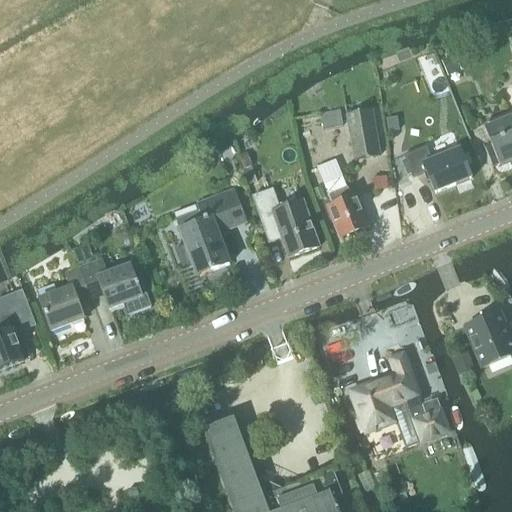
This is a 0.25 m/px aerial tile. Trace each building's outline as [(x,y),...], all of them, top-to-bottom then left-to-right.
[(456,57),(442,63),(448,78),(461,72),(456,57)] [(397,70),(385,75),(389,85),(401,80),(397,70)] [(511,116),(511,119),(485,130),(490,143),(498,164),(500,169),(511,164),(511,109),(509,110),(511,116)] [(340,111),(322,114),(324,130),(343,127),(340,111)] [(373,111),(347,116),(355,161),(381,157),(373,111)] [(432,162),(427,149),(405,158),(413,181),(428,175),(436,195),(472,180),(460,151),(432,162)] [(386,177),(373,178),(375,191),(387,190),(386,177)] [(343,181),(325,188),(329,198),(328,198),(331,207),(329,208),(342,240),(368,230),(355,197),(351,199),(347,190),(346,191),(343,181)] [(289,260),(319,249),(303,204),(280,212),(275,199),(273,190),(252,198),(269,246),(282,241),(289,260)] [(185,210),(173,214),(185,247),(176,250),(179,260),(183,270),(188,268),(193,267),(197,279),(230,267),(218,236),(247,226),(234,192),(196,206),(185,210)] [(70,290),(41,301),(53,333),(84,322),(76,301),(89,296),(80,270),(74,255),(69,257),(74,272),(65,276),(70,290)] [(93,265),(80,270),(89,296),(103,291),(110,312),(124,307),(128,318),(152,309),(143,287),(138,289),(130,267),(107,276),(102,262),(93,265)] [(0,322),(0,373),(24,364),(13,336),(35,328),(22,293),(8,298),(15,317),(0,322)] [(501,313),(463,328),(480,372),(511,359),(511,326),(511,324),(506,326),(501,313)] [(467,354),(453,360),(460,378),(474,372),(467,354)] [(395,376),(350,393),(366,439),(399,427),(408,451),(421,447),(452,436),(443,409),(440,410),(437,401),(423,406),(421,402),(405,356),(390,362),(395,376)] [(477,396),(482,407),(489,403),(484,393),(477,396)] [(235,421),(203,433),(232,511),(348,511),(347,508),(337,511),(333,501),(343,498),(334,473),(284,492),(257,480),(235,421)]
